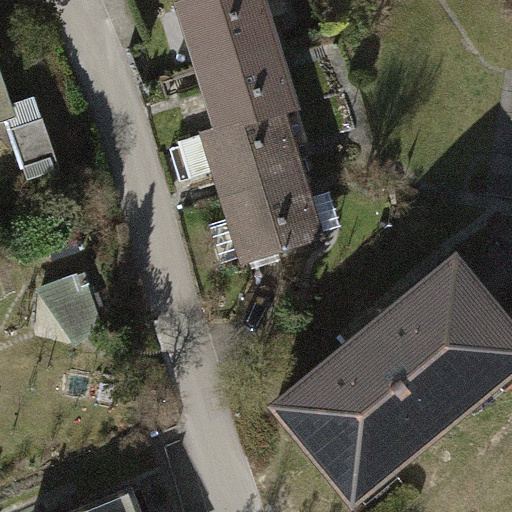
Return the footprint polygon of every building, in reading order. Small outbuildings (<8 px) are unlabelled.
[(174,0),(193,60),(279,34),(268,0),(174,0)] [(300,103),(279,34),(193,60),(212,123),(249,112),(251,118),(287,107),(300,103)] [(511,34),(485,191),(511,195),(511,34)] [(220,197),(307,171),(287,107),(251,118),(249,112),(212,123),(199,128),(220,197)] [(326,233),(307,171),(220,197),(239,259),(326,233)] [(511,338),(452,265),(277,408),(350,498),(511,366),(511,338)] [(74,273),(31,286),(68,343),(95,327),(74,273)] [(62,511),(131,511),(121,488),(62,511)]
